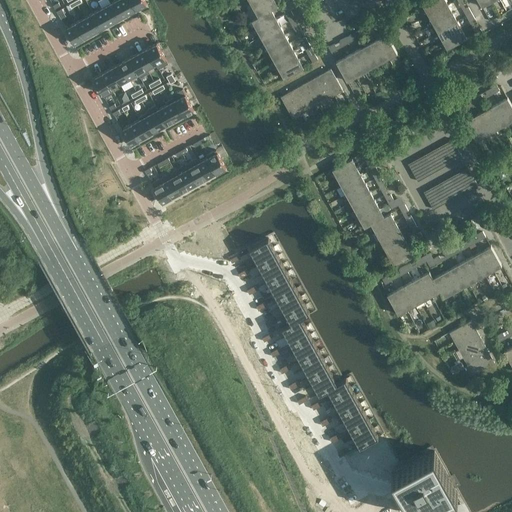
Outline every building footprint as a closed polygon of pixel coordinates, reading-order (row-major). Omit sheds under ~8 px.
[(116,0),(111,3),(119,18),(128,13),(120,0),(116,0)] [(137,8),(132,0),(120,0),(128,13),(137,8)] [(132,0),(137,8),(147,3),(144,0),(132,0)] [(272,9),(278,6),(278,5),(277,6),(273,0),(268,0),(255,8),(259,16),(271,9),(271,10),(272,10),(272,9)] [(429,15),(448,5),(444,0),(437,0),(425,7),(429,15)] [(102,8),(110,23),(119,18),(111,3),(102,8)] [(290,10),(287,4),(282,7),(285,13),(290,10)] [(434,23),(452,13),(448,5),(429,15),(434,23)] [(472,13),(468,7),(463,10),(466,16),(472,13)] [(93,13),(101,28),(110,23),(102,8),(93,13)] [(276,18),(271,10),(271,9),(259,16),(258,16),(252,20),(252,21),(253,20),(257,28),(276,18)] [(294,16),(292,13),(290,10),(285,13),(288,18),(294,16)] [(84,18),(92,33),(101,28),(93,13),(84,18)] [(439,31),(457,21),(452,13),(434,23),(439,31)] [(475,19),(472,13),(466,16),(470,22),(475,19)] [(75,23),(83,38),(92,33),(84,18),(75,23)] [(262,36),(280,26),(276,18),(257,28),(262,36)] [(300,26),(296,20),(291,23),(294,29),(300,26)] [(381,25),(378,20),(372,23),(375,28),(381,25)] [(443,40),(461,30),(457,21),(439,31),(443,40)] [(66,28),(74,43),(83,38),(75,23),(66,28)] [(481,30),(478,24),(472,27),(476,33),(481,30)] [(266,45),(285,35),(280,26),(262,36),(266,45)] [(303,32),(300,26),(294,29),(297,35),(303,32)] [(370,31),(369,28),(367,26),(362,29),(365,34),(370,31)] [(365,34),(362,29),(356,32),(359,37),(365,34)] [(447,49),(467,38),(467,37),(466,38),(461,30),(443,40),(448,48),(447,48),(447,49)] [(397,53),(386,33),(386,34),(386,35),(378,39),(388,57),(396,53),(397,54),(397,53)] [(271,53),(289,43),(285,35),(266,45),(271,53)] [(354,40),(352,37),(351,35),(345,38),(348,43),(354,40)] [(309,43),(305,37),(300,40),(303,46),(309,43)] [(348,43),(345,38),(339,41),(342,46),(348,43)] [(388,57),(378,39),(370,44),(380,62),(388,57)] [(157,43),(147,48),(156,63),(157,65),(157,66),(158,69),(168,63),(157,43)] [(275,61),(294,51),(289,43),(271,53),(275,61)] [(312,49),(309,43),(303,46),(307,51),(312,49)] [(337,49),(336,46),(334,44),(329,47),(332,52),(337,49)] [(380,62),(370,44),(362,48),(372,66),(380,62)] [(147,48),(138,53),(147,68),(148,70),(157,66),(157,65),(156,63),(147,48)] [(372,66),(362,48),(353,53),(364,71),(372,66)] [(280,69),(298,59),(294,51),(275,61),(280,69)] [(138,53),(129,58),(138,73),(139,75),(139,76),(140,78),(149,72),(148,70),(147,68),(138,53)] [(318,59),(315,53),(309,56),(313,62),(318,59)] [(364,71),(353,53),(345,57),(355,75),(364,71)] [(355,75),(345,57),(337,62),(337,61),(336,61),(347,81),(348,81),(347,80),(355,75)] [(129,58),(120,63),(129,78),(130,80),(139,76),(139,75),(138,73),(129,58)] [(284,78),(304,67),(303,67),(298,59),(280,69),(284,77),(284,78)] [(120,63),(112,68),(120,83),(121,85),(130,80),(129,78),(120,63)] [(112,68),(103,73),(111,88),(120,83),(112,68)] [(343,90),(335,76),(331,68),(330,69),(331,70),(315,79),(320,89),(328,84),(334,94),(342,90),(342,91),(343,90)] [(93,78),(102,93),(104,97),(114,92),(111,88),(103,73),(93,78)] [(334,94),(328,84),(320,89),(315,79),(306,83),(317,103),(334,94)] [(317,103),(306,83),(298,88),(309,108),(317,103)] [(500,90),(498,87),(497,85),(491,88),(494,93),(500,90)] [(309,108),(298,88),(290,92),(301,112),(309,108)] [(494,93),(491,88),(485,91),(488,96),(494,93)] [(174,97),(184,115),(194,109),(182,89),(173,94),(172,94),(174,97)] [(301,112),(290,92),(282,97),(281,96),(293,118),(293,117),(301,112)] [(125,93),(118,96),(122,104),(129,100),(125,93)] [(483,99),(482,97),(480,94),(474,97),(477,102),(483,99)] [(167,104),(175,120),(184,115),(174,97),(165,102),(166,104),(167,104)] [(477,102),(474,97),(469,100),(472,106),(477,102)] [(511,105),(507,97),(507,98),(499,103),(509,121),(511,119),(511,105)] [(467,108),(465,106),(464,103),(458,106),(461,112),(467,108)] [(509,121),(499,103),(491,107),(501,126),(509,121)] [(158,109),(166,125),(175,120),(167,104),(166,104),(158,109)] [(149,114),(157,129),(166,125),(158,109),(156,105),(146,110),(147,112),(148,112),(149,114)] [(501,126),(491,107),(483,112),(493,130),(501,126)] [(140,119),(148,134),(157,129),(149,114),(148,112),(147,112),(138,117),(140,119)] [(493,130),(483,112),(474,116),(485,135),(493,130)] [(442,125),(437,116),(431,120),(433,123),(436,129),(442,125)] [(485,135),(474,116),(466,121),(466,120),(465,120),(476,140),(477,140),(477,139),(485,135)] [(131,124),(140,139),(148,134),(140,119),(131,124)] [(122,129),(130,145),(140,139),(131,124),(122,129)] [(407,164),(417,181),(462,157),(452,139),(407,164)] [(208,157),(216,173),(226,167),(216,150),(206,155),(207,157),(208,157)] [(370,156),(367,151),(366,151),(361,153),(364,159),(370,156)] [(216,173),(208,157),(207,157),(199,162),(207,177),(216,173)] [(187,163),(198,182),(207,177),(199,162),(197,158),(196,158),(187,163)] [(338,177),(356,167),(352,159),(353,159),(352,158),(332,169),(333,170),(334,169),(338,177)] [(376,167),(372,161),(367,164),(370,170),(376,167)] [(179,168),(189,187),(198,182),(187,163),(179,168)] [(343,185),(361,175),(356,167),(338,177),(343,185)] [(379,173),(376,167),(370,170),(374,176),(379,173)] [(423,192),(433,209),(478,184),(468,167),(423,192)] [(170,173),(180,192),(189,187),(179,168),(170,173)] [(161,178),(172,197),(180,192),(170,173),(161,178)] [(347,194),(365,184),(361,175),(343,185),(347,194)] [(151,183),(162,202),(172,197),(161,178),(151,183)] [(385,184),(382,178),(376,181),(379,187),(385,184)] [(352,202),(370,192),(365,184),(347,194),(352,202)] [(388,189),(385,184),(379,187),(383,192),(388,189)] [(356,210),(374,200),(370,192),(352,202),(356,210)] [(394,200),(391,194),(385,197),(389,203),(394,200)] [(361,218),(379,208),(374,200),(356,210),(361,218)] [(397,206),(394,200),(389,203),(391,207),(392,209),(397,206)] [(408,211),(405,205),(400,208),(403,214),(408,211)] [(383,217),(383,216),(379,208),(361,218),(365,226),(364,227),(365,227),(371,224),(372,223),(383,217)] [(377,231),(395,221),(390,213),(391,213),(391,212),(384,216),(383,216),(383,217),(372,223),(377,231)] [(414,221),(411,216),(406,218),(409,224),(414,221)] [(381,240),(399,230),(395,221),(377,231),(381,240)] [(417,227),(414,221),(409,224),(412,230),(417,227)] [(386,248),(404,238),(399,230),(381,240),(386,248)] [(423,238),(420,232),(415,235),(418,241),(423,238)] [(486,237),(483,232),(477,235),(480,240),(486,237)] [(268,237),(250,248),(255,256),(273,246),(268,237)] [(390,256),(408,246),(404,238),(386,248),(390,256)] [(426,244),(423,238),(418,241),(421,246),(426,244)] [(475,243),(473,240),(472,238),(466,241),(469,246),(475,243)] [(469,246),(466,241),(460,244),(463,249),(469,246)] [(502,265),(491,245),(490,246),(491,247),(483,251),(493,269),(501,265),(501,266),(502,265)] [(273,246),(255,256),(259,264),(278,254),(273,246)] [(394,265),(414,254),(413,254),(408,246),(390,256),(395,264),(394,265)] [(458,252),(457,249),(456,247),(450,250),(453,255),(458,252)] [(453,255),(450,250),(444,253),(447,258),(448,258),(451,256),(453,255)] [(493,269),(483,251),(474,256),(484,274),(493,269)] [(239,254),(230,259),(232,262),(241,258),(239,254)] [(278,254),(259,264),(264,273),(282,263),(278,254)] [(442,261),(441,258),(439,256),(433,259),(436,264),(442,261)] [(484,274),(474,256),(466,260),(476,278),(484,274)] [(424,262),(421,257),(415,260),(418,266),(424,262)] [(436,264),(433,259),(428,262),(430,267),(436,264)] [(476,278),(466,260),(458,265),(468,283),(476,278)] [(282,263),(264,273),(269,281),(287,271),(282,263)] [(413,268),(412,266),(410,263),(405,266),(408,271),(413,268)] [(468,283),(458,265),(450,269),(460,287),(468,283)] [(408,271),(405,266),(399,269),(402,275),(408,271)] [(460,287),(450,269),(442,274),(452,292),(460,287)] [(287,271),(269,281),(273,289),(291,279),(287,271)] [(440,290),(433,278),(434,278),(433,277),(429,271),(429,272),(421,277),(431,295),(439,290),(440,290)] [(397,277),(395,275),(394,272),(388,275),(391,281),(397,277)] [(442,274),(434,278),(433,278),(440,290),(439,290),(440,291),(444,298),(444,297),(444,296),(452,292),(442,274)] [(391,281),(388,275),(382,278),(385,284),(391,281)] [(431,295),(421,277),(413,281),(423,299),(431,295)] [(291,279),(273,289),(278,297),(296,287),(291,279)] [(423,299),(413,281),(405,286),(415,304),(423,299)] [(415,304),(405,286),(396,290),(406,308),(415,304)] [(296,287),(278,297),(282,306),(300,296),(296,287)] [(406,308),(396,290),(388,295),(388,294),(387,294),(398,314),(399,314),(398,313),(406,308)] [(300,296),(282,306),(287,314),(305,304),(300,296)] [(305,304),(287,314),(291,322),(301,317),(306,314),(310,312),(305,304)] [(291,322),(282,327),(287,335),(306,325),(301,317),(291,322)] [(455,340),(475,329),(471,321),(472,321),(471,320),(449,332),(450,333),(451,332),(455,340)] [(306,325),(287,335),(292,343),(310,333),(306,325)] [(460,348),(480,337),(475,329),(455,340),(460,348)] [(271,333),(262,338),(264,341),(264,342),(273,337),(271,333)] [(310,333),(292,343),(296,352),(315,341),(310,333)] [(505,338),(504,336),(503,333),(497,336),(500,342),(505,338)] [(479,359),(474,351),(484,346),(480,337),(460,348),(469,365),(479,359)] [(315,341),(296,352),(301,360),(319,350),(315,341)] [(493,362),(489,354),(484,346),(474,351),(479,359),(469,365),(473,373),(472,373),(473,374),(494,362),(494,361),(493,362)] [(319,350),(301,360),(305,368),(324,358),(319,350)] [(324,358),(305,368),(310,376),(328,366),(324,358)] [(328,366),(310,376),(315,384),(333,374),(328,366)] [(333,374),(315,384),(319,393),(328,388),(337,382),(333,374)] [(337,382),(328,388),(332,396),(351,386),(346,377),(342,379),(337,382)] [(351,386),(332,396),(337,404),(355,394),(351,386)] [(355,394),(337,404),(341,412),(360,402),(355,394)] [(306,396),(297,400),(299,404),(308,399),(306,396)] [(360,402),(341,412),(346,421),(364,411),(360,402)] [(364,411),(346,421),(351,429),(369,419),(364,411)] [(369,419),(351,429),(355,437),(374,427),(369,419)] [(374,427),(355,437),(360,446),(378,436),(374,427)] [(346,448),(338,453),(340,457),(349,452),(346,448)] [(407,465),(391,474),(412,511),(423,511),(458,493),(455,488),(449,476),(434,450),(423,456),(419,459),(407,465)]
